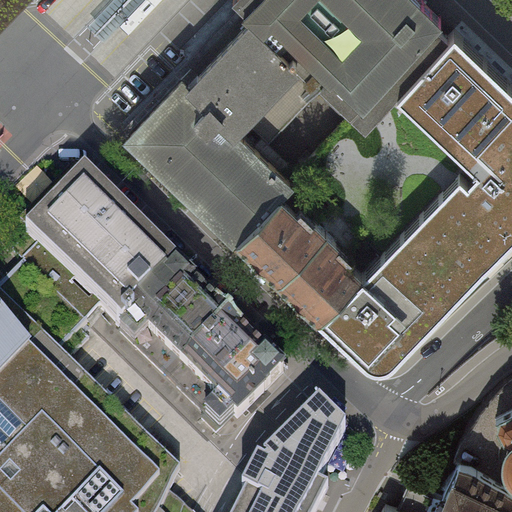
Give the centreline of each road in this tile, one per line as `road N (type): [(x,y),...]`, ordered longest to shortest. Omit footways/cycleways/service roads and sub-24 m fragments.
road 1 (residential): [(63,107),(329,368)]
road 2 (unknown): [(0,310),(137,421),(200,493),(198,511)]
road 3 (primary): [(109,0),(0,95)]
road 4 (residential): [(494,318),(396,416)]
road 5 (unclassified): [(396,416),(430,421),(511,367)]
